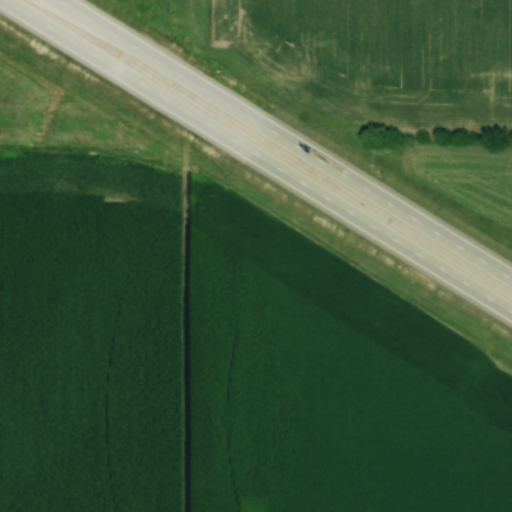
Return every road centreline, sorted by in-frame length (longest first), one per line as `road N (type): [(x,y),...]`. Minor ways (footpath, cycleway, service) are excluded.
road 1 (trunk): [(1,0),(511,312)]
road 2 (trunk): [(511,281),(57,0)]
